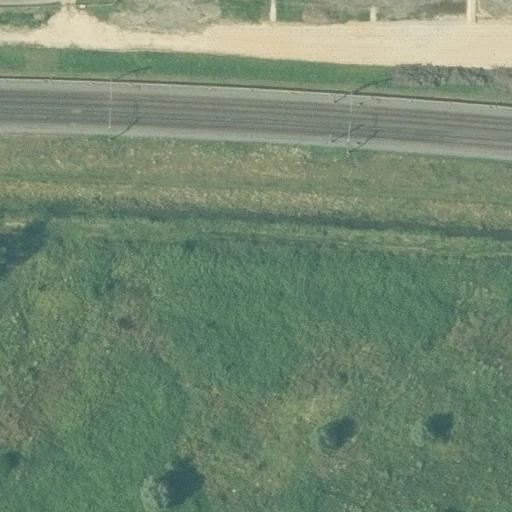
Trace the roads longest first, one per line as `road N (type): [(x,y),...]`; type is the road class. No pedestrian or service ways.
road 1 (track): [(0,39),(511,71)]
road 2 (track): [(511,202),(0,178)]
